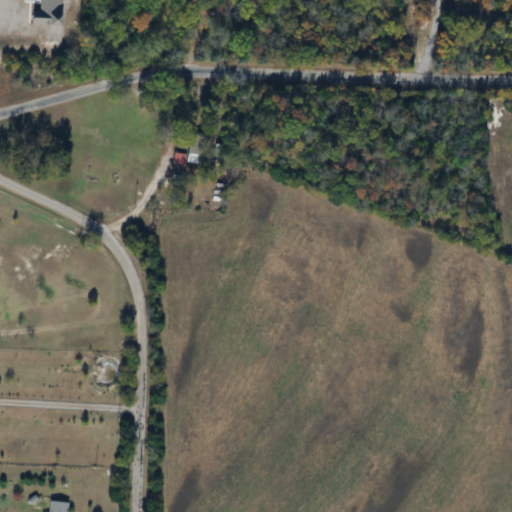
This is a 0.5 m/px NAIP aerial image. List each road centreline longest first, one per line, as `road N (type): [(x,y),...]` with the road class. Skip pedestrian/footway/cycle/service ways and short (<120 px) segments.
road 1 (residential): [(193,68),(511,80)]
road 2 (residential): [(135,511),(139,293),(103,232)]
road 3 (residential): [(0,115),(193,68)]
road 4 (track): [(103,232),(143,201),(181,126),(193,68)]
